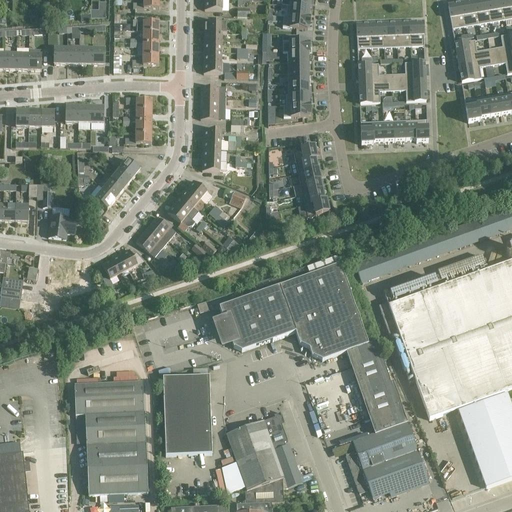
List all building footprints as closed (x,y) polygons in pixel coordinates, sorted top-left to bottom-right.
[(159,0),(143,0),(144,5),(133,5),(133,11),(144,11),(145,10),(159,10),(159,0)] [(309,9),(310,0),(289,0),(289,7),(287,7),(287,8),(309,9)] [(500,0),(495,0),(488,1),(492,25),(505,23),(500,0)] [(511,0),(500,0),(505,23),(511,21),(511,0)] [(488,1),(475,3),(479,27),(492,25),(488,1)] [(229,3),(205,2),(204,12),(228,13),(229,3)] [(475,3),(462,6),(466,29),(479,27),(475,3)] [(462,6),(448,8),(452,31),(466,29),(462,6)] [(309,9),(287,8),(286,18),(284,18),(283,18),(310,20),(309,20),(309,9)] [(237,10),(237,19),(249,20),(250,11),(237,10)] [(310,29),(310,20),(283,18),(283,29),(308,31),(308,28),(310,29)] [(204,35),(222,35),(222,36),(226,36),(227,24),(224,24),(224,21),(217,21),(217,24),(204,24),(204,35)] [(133,22),(133,28),(137,28),(136,34),(143,34),(159,34),(159,23),(144,23),(144,22),(133,22)] [(410,25),(396,26),(397,50),(411,49),(410,25)] [(423,25),(410,25),(411,49),(424,49),(423,25)] [(396,26),(383,27),(384,50),(397,50),(396,26)] [(356,28),(357,51),(371,51),(370,27),(356,28)] [(383,27),(370,27),(371,51),(384,50),(383,27)] [(143,34),(143,45),(159,45),(159,34),(143,34)] [(222,35),(204,35),(204,45),(221,45),(222,36),(222,35)] [(502,49),(489,51),(491,60),(511,55),(511,36),(500,38),(502,49)] [(282,43),(282,54),(309,54),(309,46),(307,46),(307,43),(300,43),(300,38),(282,39),(282,43)] [(474,43),(455,46),(457,58),(458,65),(491,60),(489,51),(476,53),(474,43)] [(143,45),(143,57),(158,57),(159,45),(143,45)] [(221,45),(204,45),(204,55),(221,56),(221,45)] [(67,51),(55,51),(54,67),(67,67),(67,51)] [(80,51),(67,51),(67,67),(79,68),(80,51)] [(92,52),(80,51),(79,68),(92,68),(92,52)] [(105,52),(92,52),(92,68),(105,68),(105,52)] [(263,54),(262,63),(266,63),(266,60),(270,61),(270,55),(266,54),(263,54)] [(309,54),(282,54),(282,55),(287,55),(287,65),(308,65),(308,54),(309,54)] [(221,56),(204,55),(203,66),(221,66),(221,56)] [(511,55),(491,60),(492,67),(505,65),(507,77),(511,75),(511,55)] [(16,57),(4,56),(3,73),(16,73),(16,57)] [(29,57),(16,57),(16,73),(29,73),(29,57)] [(42,57),(29,57),(29,73),(42,74),(42,57)] [(132,63),(132,68),(143,68),(143,67),(158,68),(158,57),(143,57),(143,63),(132,63)] [(491,60),(458,65),(459,72),(461,84),(481,81),(479,70),(492,67),(491,60)] [(405,76),(398,77),(392,77),(392,85),(414,84),(425,84),(425,76),(424,64),(414,65),(404,65),(405,76)] [(308,76),(308,65),(287,65),(288,76),(308,76)] [(221,66),(203,66),(203,76),(221,76),(221,66)] [(368,67),(358,67),(359,79),(359,87),(370,86),(392,85),(392,77),(379,77),(378,66),(368,67)] [(225,76),(225,82),(236,82),(249,82),(249,73),(245,73),(236,73),(236,75),(229,75),(225,74),(225,76)] [(288,76),(288,87),(308,86),(308,76),(288,76)] [(425,84),(414,84),(392,85),(393,93),(406,93),(406,104),(414,104),(426,103),(426,91),(425,84)] [(370,86),(359,87),(360,94),(360,106),(380,105),(380,94),(393,93),(392,85),(370,86)] [(308,97),(308,86),(288,87),(288,97),(308,97)] [(225,89),(201,89),(201,100),(225,100),(225,89)] [(508,96),(497,97),(501,117),(511,115),(508,96)] [(310,108),(308,108),(308,97),(288,97),(286,98),(286,108),(310,108)] [(497,97),(487,99),(490,119),(501,117),(497,97)] [(487,99),(476,101),(480,122),(480,121),(490,119),(487,99)] [(137,100),(126,100),(126,106),(136,106),(136,112),(152,112),(152,101),(137,101),(137,100)] [(225,100),(201,100),(200,111),(225,111),(225,100)] [(468,124),(480,122),(476,101),(465,103),(468,124)] [(309,116),(310,116),(310,108),(286,108),(283,108),(284,120),(309,119),(309,116)] [(78,110),(65,110),(65,126),(78,126),(78,110)] [(91,110),(78,110),(78,126),(91,126),(91,110)] [(91,110),(91,126),(103,127),(104,111),(91,110)] [(225,111),(200,111),(200,122),(225,123),(225,111)] [(152,124),(152,112),(136,112),(136,120),(136,123),(152,124)] [(29,114),(16,113),(16,129),(28,130),(29,114)] [(42,114),(29,114),(28,130),(41,130),(42,114)] [(54,115),(42,114),(41,130),(54,131),(54,115)] [(427,122),(415,123),(416,144),(428,144),(427,122)] [(136,129),(136,134),(152,135),(152,124),(136,123),(136,129)] [(405,143),(405,123),(394,124),(395,144),(405,143)] [(416,144),(415,123),(405,123),(405,143),(416,143),(416,145),(416,144)] [(363,125),(361,125),(362,136),(362,138),(362,147),(364,147),(373,146),(372,124),(363,125)] [(383,124),(372,124),(373,146),(374,146),(373,145),(384,144),(383,124)] [(394,124),(383,124),(384,144),(395,144),(394,124)] [(221,133),(203,132),(203,142),(221,143),(221,133)] [(152,135),(136,134),(136,140),(125,140),(125,146),(136,146),(136,145),(151,146),(152,135)] [(221,143),(203,142),(203,153),(220,153),(221,152),(228,152),(228,144),(221,143)] [(293,154),(296,166),(317,161),(315,149),(293,154)] [(220,153),(203,153),(202,163),(220,164),(220,153)] [(77,159),(77,167),(83,167),(87,167),(87,162),(83,162),(83,158),(77,159)] [(296,166),(290,167),(292,177),(298,176),(318,172),(317,166),(316,164),(316,162),(315,161),(296,166)] [(127,163),(119,173),(131,183),(139,173),(140,172),(128,162),(127,163)] [(220,164),(202,163),(202,173),(220,174),(220,172),(226,172),(226,164),(220,164)] [(77,167),(78,180),(87,179),(89,179),(89,177),(84,178),(83,167),(77,167)] [(318,172),(298,176),(300,187),(320,182),(318,172)] [(119,173),(111,182),(123,193),(131,183),(119,173)] [(97,186),(99,188),(115,202),(123,193),(111,182),(105,177),(97,186)] [(193,182),(187,191),(200,202),(205,205),(211,197),(207,194),(193,182)] [(320,182),(300,187),(303,197),(322,193),(320,182)] [(35,199),(35,187),(21,187),(20,193),(29,193),(28,199),(35,199)] [(107,212),(115,202),(99,188),(91,198),(95,201),(107,212)] [(187,191),(180,199),(194,210),(200,202),(187,191)] [(322,193),(303,197),(305,208),(326,203),(324,203),(322,193)] [(51,195),(43,194),(42,210),(51,210),(51,195)] [(229,205),(241,210),(245,200),(234,194),(229,205)] [(198,214),(180,199),(173,207),(187,218),(192,222),(198,214)] [(326,203),(305,208),(308,219),(307,219),(329,215),(326,203)] [(192,222),(173,207),(167,215),(180,226),(181,225),(187,229),(191,228),(195,225),(192,222)] [(15,208),(2,208),(2,223),(15,224),(15,208)] [(29,208),(15,208),(15,224),(29,224),(29,208)] [(222,214),(215,208),(212,211),(219,217),(222,214)] [(51,218),(48,239),(66,242),(66,237),(74,238),(76,223),(68,222),(68,220),(64,220),(65,211),(52,209),(51,218)] [(511,209),(481,221),(354,266),(361,286),(488,241),(511,232),(511,209)] [(219,217),(212,211),(208,216),(216,222),(219,217)] [(175,234),(156,219),(149,227),(168,243),(175,234)] [(149,227),(142,236),(161,251),(168,243),(149,227)] [(161,251),(142,236),(135,244),(154,260),(161,251)] [(222,246),(218,250),(224,256),(230,253),(240,250),(241,249),(233,242),(227,250),(222,246)] [(207,243),(201,250),(206,255),(210,258),(220,256),(216,252),(217,252),(207,243)] [(196,246),(192,252),(201,260),(206,255),(201,250),(196,246)] [(129,252),(120,257),(128,272),(137,268),(129,252)] [(0,265),(5,266),(6,266),(7,259),(9,260),(10,256),(0,254),(0,265)] [(120,257),(111,262),(119,277),(128,272),(120,257)] [(471,262),(437,274),(440,280),(474,268),(484,265),(481,258),(471,262)] [(173,260),(167,267),(171,271),(177,264),(173,260)] [(111,262),(101,267),(110,282),(119,277),(111,262)] [(511,263),(389,308),(429,422),(511,392),(511,263)] [(279,288),(220,309),(225,325),(220,327),(225,343),(230,341),(234,349),(241,353),(242,353),(296,334),(300,346),(301,346),(302,345),(309,349),(309,350),(312,358),(314,358),(314,357),(322,361),(321,361),(322,363),(368,346),(340,266),(280,287),(279,288)] [(29,269),(27,281),(36,282),(38,270),(29,269)] [(142,276),(143,281),(153,277),(151,272),(146,274),(142,276)] [(21,302),(23,283),(3,280),(1,299),(21,302)] [(113,289),(108,291),(110,296),(111,298),(116,297),(115,294),(113,289)] [(385,305),(379,308),(389,335),(395,333),(385,305)] [(354,367),(382,357),(377,343),(349,354),(354,367)] [(365,398),(395,387),(394,384),(392,385),(382,357),(354,367),(365,398)] [(86,372),(88,377),(100,373),(98,368),(86,372)] [(318,386),(326,409),(346,402),(339,379),(318,386)] [(210,455),(208,400),(209,400),(208,380),(164,382),(165,407),(167,457),(210,455)] [(148,496),(145,438),(146,438),(146,437),(145,437),(145,423),(145,422),(144,414),(143,384),(74,387),(75,418),(85,417),(85,424),(85,425),(86,425),(87,439),(86,439),(86,441),(86,448),(87,448),(88,467),(87,467),(88,487),(84,487),(84,496),(89,495),(89,498),(148,496)] [(377,436),(407,425),(408,425),(395,387),(365,398),(377,436)] [(284,443),(287,442),(279,418),(263,423),(273,452),(286,447),(284,443)] [(273,452),(263,423),(226,437),(227,438),(229,443),(237,465),(245,490),(246,493),(247,494),(284,480),(273,452)] [(370,492),(373,501),(427,482),(407,425),(377,436),(353,444),(356,453),(345,457),(354,481),(356,480),(358,487),(356,487),(359,496),(370,492)] [(284,480),(287,490),(302,485),(289,446),(286,447),(273,452),(284,480)] [(17,455),(0,456),(0,511),(29,511),(27,495),(28,495),(23,454),(17,455)] [(450,461),(438,465),(441,474),(453,470),(450,461)] [(245,490),(237,465),(222,470),(227,496),(238,492),(245,490)] [(245,506),(260,505),(260,506),(271,505),(284,505),(283,492),(287,490),(284,480),(247,494),(246,493),(245,493),(245,506)]
